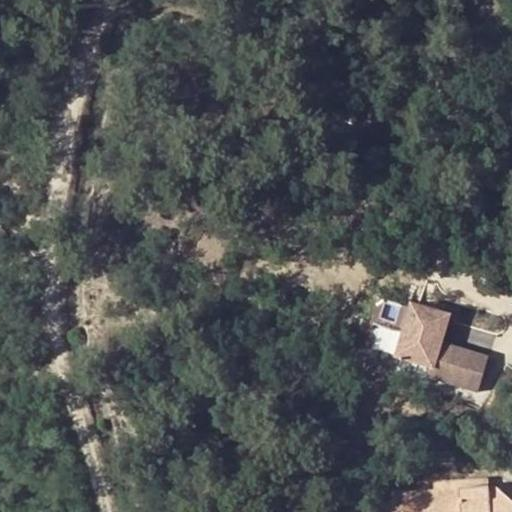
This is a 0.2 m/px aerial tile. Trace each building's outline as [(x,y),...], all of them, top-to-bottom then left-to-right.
[(511,89),(505,86),(507,82),(498,77),(488,93),(511,106),(511,89)] [(354,110),(341,112),(343,123),(356,121),(354,110)] [(427,378),(475,392),(485,358),(439,344),(430,342),(438,318),(407,309),(393,357),(430,369),(427,378)] [(438,318),(430,342),(439,344),(446,320),(438,318)] [(435,490),(490,487),(489,479),(435,482),(435,490)] [(511,511),(511,500),(498,488),(490,489),(490,487),(435,490),(435,492),(404,494),(405,506),(394,508),(393,511),(511,511)]
